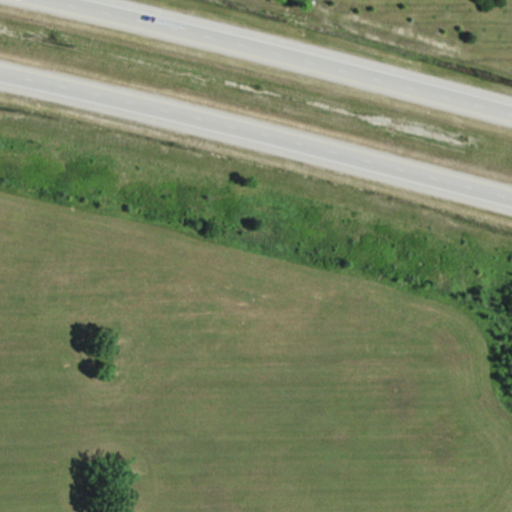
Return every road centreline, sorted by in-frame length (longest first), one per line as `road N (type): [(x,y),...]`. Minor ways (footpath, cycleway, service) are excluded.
road 1 (motorway): [(0,74),(511,199)]
road 2 (motorway): [(511,113),(45,0)]
